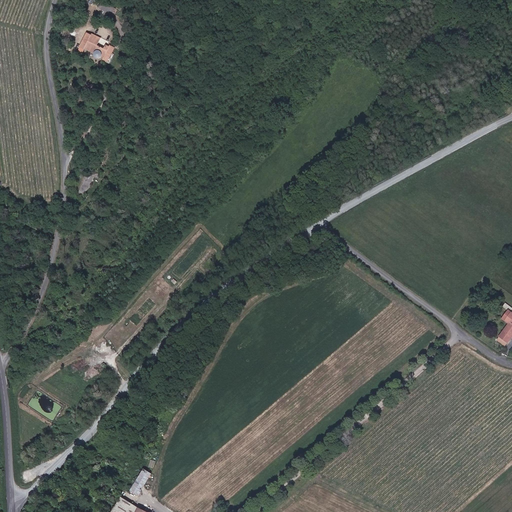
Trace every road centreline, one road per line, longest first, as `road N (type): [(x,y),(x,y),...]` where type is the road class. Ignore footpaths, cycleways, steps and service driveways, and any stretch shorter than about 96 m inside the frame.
road 1 (unclassified): [(14,500),(42,484),(178,325),(319,224)]
road 2 (residential): [(56,0),(50,48),(66,159),(60,247),(52,286),(24,342),(0,363)]
road 3 (residential): [(462,333),(252,511)]
road 4 (unclassified): [(319,224),(511,117)]
road 5 (unclassified): [(319,224),(462,333)]
road 6 (secondary): [(14,500),(0,363)]
